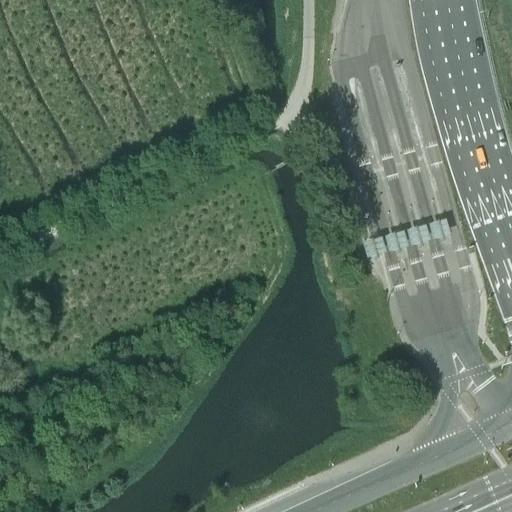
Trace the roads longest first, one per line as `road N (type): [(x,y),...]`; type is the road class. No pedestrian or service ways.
road 1 (track): [(0,256),(275,124)]
road 2 (motorway): [(446,0),(511,239)]
road 3 (secondary): [(511,425),(314,511)]
road 4 (unclassified): [(275,124),(303,91),(307,0)]
